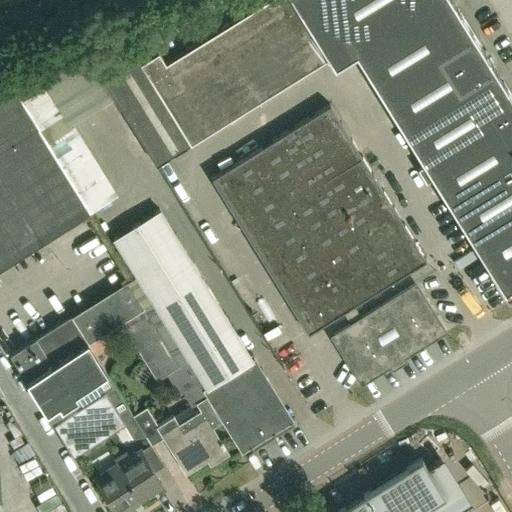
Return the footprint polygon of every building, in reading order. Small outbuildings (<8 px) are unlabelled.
[(155,164),(325,58),(327,60),(329,59),(292,0),(262,0),(165,60),(158,50),(140,61),(138,56),(125,64),(109,39),(86,53),(119,105),(155,164)] [(511,285),(511,97),(451,0),(292,0),(329,59),(334,66),(355,53),(424,163),(417,168),(425,181),(432,177),(503,291),(511,285)] [(54,103),(84,84),(96,104),(111,95),(118,106),(119,105),(86,53),(79,42),(31,64),(34,69),(10,83),(4,73),(0,73),(0,265),(88,210),(112,195),(54,103)] [(441,328),(430,311),(413,284),(361,317),(353,303),(425,258),(329,102),(211,176),(307,331),(342,310),(350,323),(332,334),(360,379),(441,328)] [(159,209),(110,239),(133,276),(150,304),(199,274),(159,209)] [(251,357),(199,274),(150,304),(185,360),(202,388),(251,357)] [(150,304),(133,276),(127,279),(69,314),(86,342),(120,320),(156,378),(167,372),(178,389),(184,391),(192,404),(195,402),(200,410),(178,424),(173,415),(157,425),(146,407),(132,415),(145,436),(150,444),(162,437),(184,473),(207,459),(210,464),(229,452),(212,426),(221,420),(206,396),(207,395),(202,388),(185,360),(150,304)] [(145,436),(132,415),(86,342),(69,314),(9,352),(45,410),(46,410),(54,423),(53,423),(73,455),(124,423),(134,437),(145,436)] [(291,417),(285,409),(253,357),(251,357),(202,388),(207,395),(240,449),(291,417)] [(140,449),(127,457),(95,477),(115,509),(116,508),(118,511),(121,511),(129,507),(130,503),(129,500),(136,496),(138,499),(162,483),(140,449)] [(433,511),(428,503),(444,494),(420,457),(334,511),(433,511)]
